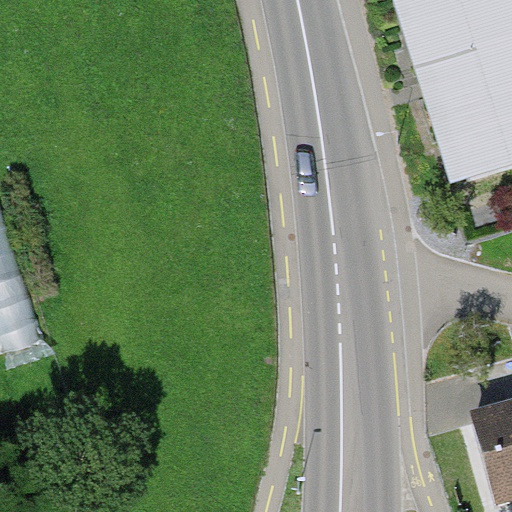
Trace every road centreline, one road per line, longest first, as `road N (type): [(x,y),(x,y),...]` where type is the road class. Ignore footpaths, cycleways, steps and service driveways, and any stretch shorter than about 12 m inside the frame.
road 1 (secondary): [(298,0),(327,143),(340,288)]
road 2 (secondary): [(340,288),(349,511)]
road 3 (residential): [(511,304),(419,282),(340,288)]
